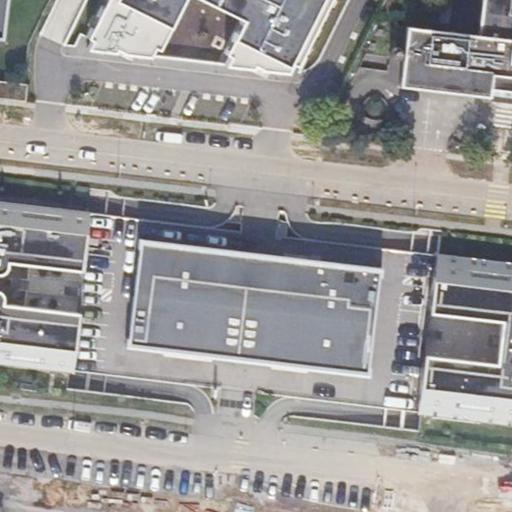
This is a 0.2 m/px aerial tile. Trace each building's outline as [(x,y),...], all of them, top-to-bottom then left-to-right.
[(95,38),(92,47),(152,56),(158,43),(163,46),(188,0),(218,0),(252,16),(231,64),(292,72),(329,0),(108,0),(91,35),(95,38)] [(511,0),(485,0),(482,29),(412,20),(405,79),(414,80),(487,89),(487,87),(511,89),(511,0)] [(511,95),(511,89),(487,87),(487,89),(486,93),(511,95)] [(80,269),(86,218),(0,207),(0,363),(70,370),(75,309),(6,302),(7,291),(0,287),(0,272),(6,271),(11,261),(80,269)] [(378,265),(135,234),(121,343),(365,374),(378,265)] [(511,260),(433,250),(425,310),(497,319),(492,360),(420,351),(413,410),(511,421),(511,260)]
